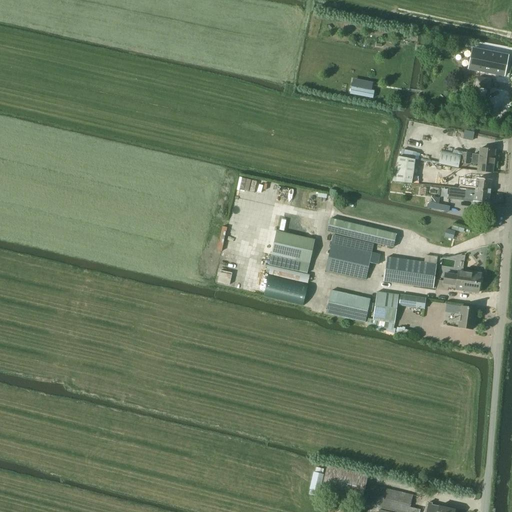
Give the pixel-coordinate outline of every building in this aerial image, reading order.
[(508,56),(476,50),(472,71),(504,77),(508,56)] [(458,51),(456,61),(466,63),(468,53),(458,51)] [(488,91),(490,82),(477,79),(475,88),(488,91)] [(357,88),(356,95),(377,100),(379,92),(357,88)] [(472,155),(471,164),(476,164),(478,163),(477,171),(492,173),(495,150),(480,149),(479,157),(477,155),(472,155)] [(461,154),(441,150),(438,164),(458,168),(461,154)] [(469,164),(470,153),(462,152),(461,163),(469,164)] [(399,157),(395,182),(412,185),(415,160),(399,157)] [(468,189),(490,192),(491,181),(476,179),(475,187),(473,186),(469,185),(468,189)] [(489,203),(490,192),(468,189),(468,194),(472,194),(475,194),(474,201),(489,203)] [(429,203),(428,208),(441,210),(449,212),(449,207),(440,205),(429,203)] [(393,247),(396,234),(330,219),(327,232),(393,247)] [(225,227),(218,249),(223,251),(230,229),(225,227)] [(446,229),(444,238),(452,240),(455,232),(446,229)] [(307,273),(314,240),(276,232),(268,265),(307,273)] [(331,244),(325,271),(365,280),(369,263),(377,265),(378,265),(380,255),(371,253),(373,244),(334,235),(331,244)] [(387,257),(383,281),(432,288),(433,289),(433,288),(436,265),(437,258),(425,256),(424,263),(387,257)] [(307,283),(309,275),(270,266),(269,274),(307,283)] [(445,274),(443,284),(456,285),(456,290),(477,293),(480,274),(458,271),(458,276),(445,274)] [(268,275),(263,297),(303,306),(308,284),(268,275)] [(365,323),(370,299),(331,291),(325,314),(365,323)] [(394,323),(398,295),(376,292),(372,320),(394,323)] [(424,309),(425,299),(400,295),(399,305),(424,309)] [(446,305),(445,312),(460,315),(461,307),(446,305)] [(472,330),(475,309),(461,307),(460,315),(458,328),(472,330)] [(327,466),(321,492),(361,502),(361,504),(395,511),(419,511),(420,510),(409,508),(412,496),(366,484),(368,475),(327,466)] [(313,472),(307,496),(317,498),(323,475),(313,472)]
